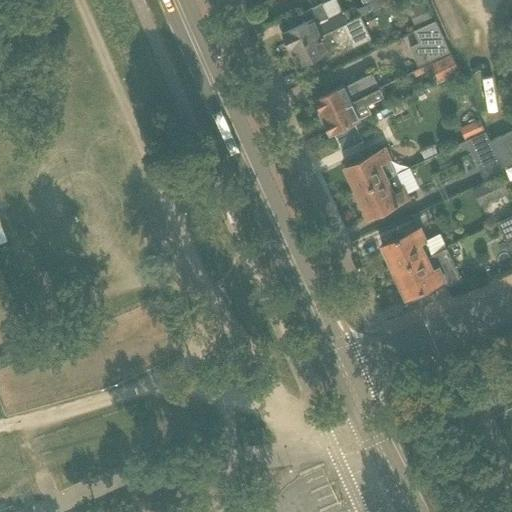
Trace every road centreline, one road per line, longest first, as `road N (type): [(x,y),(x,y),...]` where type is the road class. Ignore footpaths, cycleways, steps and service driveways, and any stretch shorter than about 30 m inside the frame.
road 1 (secondary): [(345,374),(176,0)]
road 2 (residential): [(345,374),(511,303)]
